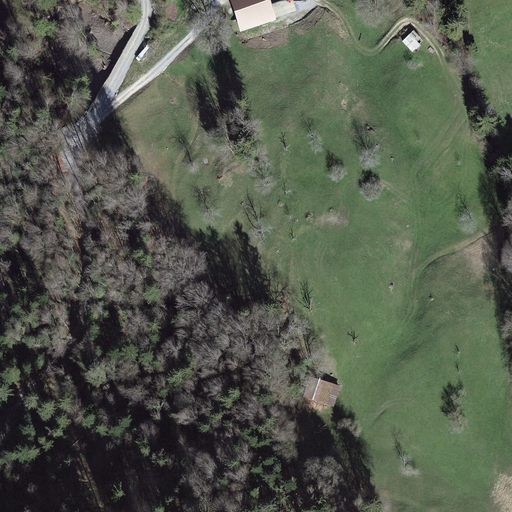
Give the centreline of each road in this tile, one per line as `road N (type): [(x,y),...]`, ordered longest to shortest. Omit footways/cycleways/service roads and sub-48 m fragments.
road 1 (track): [(323,373),(304,347),(291,190),(280,181),(263,192),(197,265),(184,264),(173,244),(172,195),(215,54),(312,4)]
road 2 (track): [(94,117),(77,165),(87,238),(85,313),(0,435)]
road 3 (track): [(94,117),(184,46),(223,0)]
road 4 (track): [(144,0),(143,32),(94,117)]
